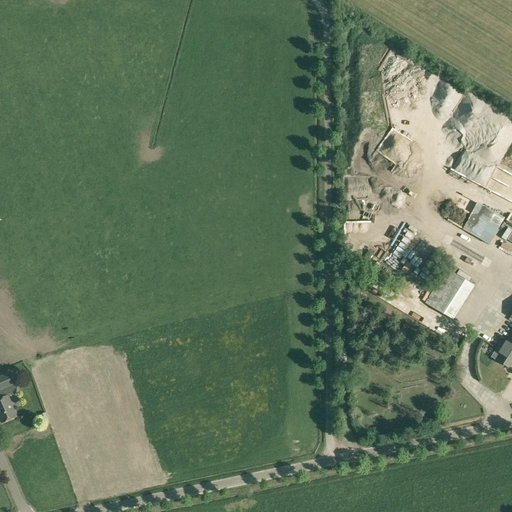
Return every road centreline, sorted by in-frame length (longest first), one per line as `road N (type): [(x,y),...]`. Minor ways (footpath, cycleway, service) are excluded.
road 1 (unclassified): [(316,0),(327,31),(327,462)]
road 2 (unclassified): [(327,462),(94,511)]
road 3 (unclassified): [(511,424),(327,462)]
